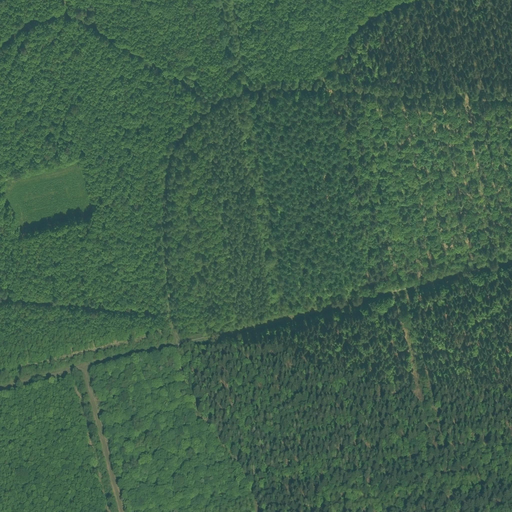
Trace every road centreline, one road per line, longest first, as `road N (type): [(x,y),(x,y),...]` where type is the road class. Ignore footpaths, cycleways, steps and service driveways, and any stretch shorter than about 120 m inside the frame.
road 1 (track): [(322,86),(222,91),(172,141),(159,224),(174,341)]
road 2 (track): [(511,259),(174,341)]
road 3 (track): [(210,100),(89,19),(66,13),(25,23),(0,43)]
road 4 (track): [(511,94),(322,86)]
road 5 (track): [(0,295),(168,316)]
road 6 (track): [(87,364),(82,377),(116,511)]
